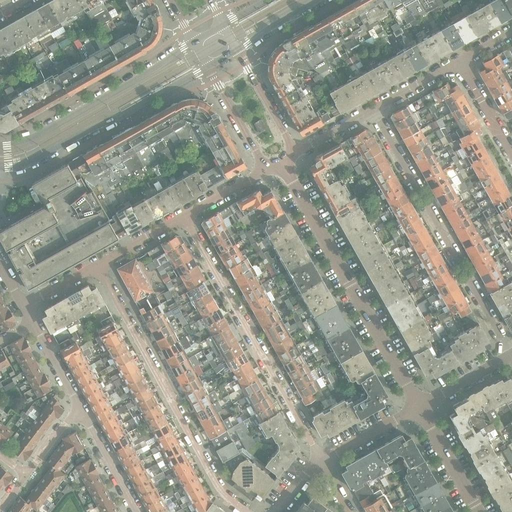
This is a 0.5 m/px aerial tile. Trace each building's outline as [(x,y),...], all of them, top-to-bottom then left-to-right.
[(59,21),(83,8),(78,0),(53,0),(49,2),(59,21)] [(103,3),(101,0),(78,0),(83,8),(86,12),(90,10),(87,5),(96,0),(99,5),(103,3)] [(160,14),(158,10),(152,0),(128,0),(135,13),(132,15),(130,18),(128,17),(126,22),(161,32),(162,28),(162,24),(161,19),(160,14)] [(389,8),(384,0),(358,0),(353,3),(363,23),(367,30),(380,23),(377,18),(386,13),(385,11),(389,8)] [(426,14),(418,0),(384,0),(389,8),(393,15),(397,12),(395,8),(404,3),(411,15),(414,20),(426,14)] [(418,0),(426,14),(439,7),(435,1),(434,0),(418,0)] [(445,9),(457,2),(455,0),(451,0),(450,1),(446,3),(443,5),(445,9)] [(501,23),(490,2),(488,0),(482,0),(484,5),(470,13),(468,8),(466,5),(461,9),(462,11),(465,16),(477,37),(482,34),(482,32),(494,25),(496,26),(501,23)] [(507,18),(511,15),(511,14),(504,0),(493,0),(490,2),(501,23),(506,20),(507,18)] [(36,34),(59,21),(49,2),(25,16),(36,37),(37,36),(36,34)] [(363,23),(353,3),(326,18),(337,37),(342,45),(355,37),(367,30),(363,23)] [(111,19),(103,6),(88,14),(96,27),(111,19)] [(118,15),(115,9),(108,13),(111,18),(118,15)] [(408,24),(414,20),(411,15),(405,19),(408,24)] [(36,37),(25,16),(0,30),(12,50),(36,37)] [(472,39),(477,37),(465,16),(441,30),(452,50),(457,48),(458,46),(470,39),(472,39)] [(342,45),(337,37),(326,18),(301,32),(319,63),(311,68),(320,74),(328,69),(324,61),(332,56),(329,52),(342,45)] [(156,42),(159,37),(161,33),(161,32),(126,22),(126,23),(122,25),(121,23),(115,26),(116,28),(104,35),(104,37),(121,65),(147,51),(146,50),(150,48),(153,45),(156,42)] [(403,33),(400,28),(393,32),(396,38),(403,33)] [(12,50),(0,30),(0,29),(0,52),(1,55),(5,53),(5,54),(12,50)] [(82,35),(79,30),(74,33),(77,38),(82,35)] [(121,65),(104,37),(97,41),(91,30),(85,34),(89,41),(96,53),(90,56),(86,49),(79,53),(84,60),(95,80),(121,65)] [(447,53),(452,50),(441,30),(417,43),(416,44),(428,64),(433,61),(433,60),(445,53),(447,53)] [(375,42),(386,36),(383,31),(373,37),(375,42)] [(319,63),(301,32),(289,39),(300,58),(311,68),(319,63)] [(390,44),(386,37),(382,40),(385,47),(390,44)] [(362,50),(374,43),(372,38),(359,45),(362,50)] [(311,68),(300,58),(289,39),(282,43),(282,44),(281,44),(278,47),(274,50),(272,54),(270,59),(269,61),(298,68),(308,72),(311,68)] [(423,67),(428,64),(416,44),(417,43),(414,39),(406,44),(408,48),(392,57),(403,78),(408,75),(409,73),(413,71),(421,67),(423,67)] [(57,48),(55,43),(48,47),(51,52),(57,48)] [(378,48),(375,43),(369,47),(372,52),(378,48)] [(353,55),(362,50),(359,45),(350,50),(353,55)] [(511,59),(511,56),(508,50),(503,52),(504,54),(498,57),(497,55),(484,63),(486,68),(491,69),(492,70),(495,68),(495,70),(499,68),(503,66),(503,65),(507,62),(508,62),(511,59)] [(35,62),(44,57),(42,53),(33,58),(35,62)] [(346,53),(333,59),(337,65),(348,58),(346,53)] [(358,62),(354,56),(344,62),(348,68),(358,62)] [(403,78),(392,57),(367,71),(379,92),(384,89),(384,87),(390,84),(396,80),(398,81),(403,78)] [(28,66),(35,62),(33,58),(26,62),(28,66)] [(95,80),(84,60),(71,67),(66,59),(54,66),(58,73),(70,94),(95,80)] [(295,78),(298,68),(269,61),(269,63),(268,68),(269,72),(270,77),(272,81),(276,89),(295,78)] [(485,82),(502,73),(499,68),(495,70),(495,68),(492,70),(491,69),(486,68),(480,72),(485,82)] [(12,82),(25,75),(22,69),(17,72),(12,75),(11,80),(12,82)] [(373,95),(379,92),(367,71),(343,85),(354,106),(359,103),(360,101),(367,97),(372,94),(373,95)] [(490,90),(506,82),(506,81),(510,79),(506,71),(502,73),(485,82),(490,90)] [(70,94),(58,73),(53,76),(52,75),(44,80),(40,74),(36,76),(38,80),(35,81),(34,78),(28,81),(31,87),(44,108),(70,94)] [(307,94),(312,91),(318,88),(325,84),(320,75),(313,79),(315,83),(305,89),(302,84),(299,86),(295,78),(276,89),(285,105),(306,93),(307,94)] [(494,98),(511,89),(506,82),(490,90),(494,98)] [(450,93),(448,89),(450,88),(447,83),(433,91),(439,102),(440,101),(444,99),(449,96),(448,94),(450,93)] [(354,106),(343,85),(329,93),(335,102),(340,113),(341,113),(341,112),(347,108),(349,108),(354,106)] [(463,95),(457,85),(450,89),(450,88),(448,89),(450,93),(448,94),(449,96),(444,99),(440,101),(441,104),(446,101),(447,104),(463,95)] [(44,108),(31,87),(22,92),(20,87),(3,97),(10,110),(19,122),(44,108)] [(499,106),(511,99),(511,91),(511,89),(494,98),(499,106)] [(314,113),(307,100),(309,98),(307,94),(306,93),(285,105),(302,135),(330,119),(329,117),(333,115),(334,117),(340,113),(335,102),(328,106),(330,111),(320,117),(317,111),(314,113)] [(452,112),(467,103),(463,95),(447,104),(452,112)] [(430,106),(425,97),(420,99),(426,109),(427,108),(430,106)] [(187,141),(192,127),(194,121),(199,100),(195,99),(191,99),(186,100),(182,101),(176,103),(150,118),(161,137),(163,136),(165,139),(172,136),(175,144),(175,143),(181,152),(185,150),(180,141),(179,141),(175,132),(185,149),(187,141)] [(504,114),(511,109),(511,99),(499,106),(503,114),(504,114)] [(232,140),(217,114),(216,115),(214,111),(211,108),(208,105),(204,102),(200,100),(199,100),(194,121),(192,127),(187,141),(190,147),(206,138),(213,151),(232,140)] [(456,119),(472,111),(467,103),(452,112),(445,116),(448,120),(454,116),(456,119)] [(437,110),(434,104),(430,106),(427,108),(431,113),(436,110),(437,110)] [(412,114),(409,110),(407,106),(396,112),(393,114),(391,117),(395,123),(412,114)] [(19,122),(10,110),(6,113),(0,110),(0,128),(3,130),(7,129),(19,122)] [(440,118),(436,110),(431,113),(434,117),(436,121),(440,118)] [(461,127),(476,118),(472,111),(456,119),(461,127)] [(399,131),(418,120),(414,113),(412,114),(395,123),(399,131)] [(167,147),(161,137),(150,118),(124,132),(141,162),(143,166),(156,159),(154,156),(156,154),(166,148),(167,147)] [(445,126),(441,118),(440,118),(436,121),(438,126),(440,129),(444,127),(445,126)] [(460,138),(465,135),(481,127),(476,118),(461,127),(461,128),(456,131),(460,138)] [(266,127),(261,120),(255,124),(259,131),(263,129),(265,128),(266,127)] [(419,130),(415,123),(419,120),(418,120),(399,131),(403,138),(419,130)] [(450,132),(447,127),(445,128),(444,127),(440,129),(444,137),(448,134),(448,133),(450,132)] [(478,139),(476,136),(481,133),(478,128),(465,135),(460,138),(462,143),(460,144),(462,148),(478,139)] [(444,137),(440,129),(435,132),(439,139),(444,137)] [(357,145),(372,136),(369,130),(365,130),(362,132),(362,131),(351,138),(355,146),(357,145)] [(408,146),(423,137),(419,130),(403,138),(408,146)] [(141,162),(124,132),(98,147),(112,174),(118,183),(120,186),(133,179),(131,175),(143,167),(143,166),(141,162)] [(361,152),(376,143),(372,136),(357,145),(361,152)] [(412,154),(428,145),(423,137),(408,146),(412,154)] [(448,144),(444,137),(434,143),(435,144),(440,141),(444,147),(449,145),(448,144)] [(350,161),(349,160),(347,156),(344,152),(355,146),(351,138),(315,158),(317,161),(315,164),(310,168),(321,188),(335,180),(329,169),(329,167),(331,168),(333,167),(350,172),(353,170),(349,162),(350,161)] [(467,156),(483,147),(478,139),(462,148),(467,156)] [(226,178),(246,167),(232,140),(213,151),(220,163),(200,175),(208,188),(226,178)] [(366,160),(381,151),(376,143),(361,152),(366,160)] [(417,163),(433,154),(428,145),(412,154),(417,163)] [(112,174),(98,147),(84,155),(106,194),(110,192),(112,191),(110,187),(118,183),(112,174)] [(471,164),(487,155),(483,147),(467,156),(467,157),(462,160),(466,167),(471,164)] [(354,156),(350,149),(345,152),(349,159),(354,156)] [(370,167),(385,159),(381,151),(366,160),(370,167)] [(422,172),(441,161),(438,157),(435,158),(433,154),(417,163),(422,172)] [(84,155),(75,160),(74,161),(89,187),(96,200),(106,194),(84,155)] [(476,172),(492,163),(487,155),(471,164),(476,172)] [(358,164),(354,157),(349,160),(350,161),(353,167),(358,164)] [(375,176),(390,167),(385,159),(370,167),(375,176)] [(446,170),(443,165),(441,161),(422,172),(427,180),(443,171),(446,170)] [(462,169),(458,161),(454,163),(455,164),(459,171),(462,169)] [(118,239),(109,222),(114,219),(106,207),(101,209),(96,200),(89,187),(87,188),(82,180),(72,162),(32,184),(41,201),(42,200),(45,206),(0,231),(0,238),(6,250),(7,250),(8,253),(17,270),(19,273),(28,290),(118,239)] [(480,180),(496,171),(492,163),(476,172),(480,180)] [(163,173),(161,168),(159,164),(155,166),(160,175),(163,173)] [(362,172),(358,165),(354,168),(358,175),(362,172)] [(379,183),(394,175),(390,167),(375,176),(379,183)] [(208,188),(200,175),(198,171),(185,179),(194,196),(208,188)] [(432,189),(450,178),(448,174),(445,175),(443,171),(427,180),(432,189)] [(485,188),(501,179),(496,171),(480,180),(485,188)] [(465,181),(462,176),(460,173),(456,176),(461,184),(465,181)] [(381,194),(399,184),(394,175),(379,183),(377,184),(380,189),(378,190),(381,194)] [(450,184),(453,182),(450,178),(432,189),(437,198),(452,189),(450,184)] [(168,210),(193,196),(194,196),(185,179),(158,193),(168,210)] [(490,197),(506,188),(501,179),(485,188),(490,197)] [(349,199),(346,194),(349,193),(344,183),(341,185),(339,181),(336,180),(335,180),(321,188),(333,209),(349,199)] [(364,191),(359,182),(351,187),(356,196),(364,191)] [(469,190),(467,188),(465,184),(464,182),(459,185),(464,193),(469,190)] [(387,202),(404,193),(399,184),(381,194),(383,199),(385,198),(387,202)] [(477,193),(472,185),(467,188),(469,190),(472,196),(477,193)] [(441,206),(460,195),(455,187),(452,189),(437,198),(441,206)] [(494,205),(510,196),(506,188),(490,197),(494,205)] [(282,211),(270,190),(262,195),(259,189),(230,206),(235,213),(236,215),(239,221),(239,222),(247,217),(245,214),(256,208),(263,210),(268,219),(282,211)] [(121,208),(111,193),(107,195),(108,198),(116,211),(121,208)] [(168,210),(158,193),(132,208),(142,225),(168,210)] [(391,212),(409,201),(404,193),(387,202),(390,206),(388,207),(389,210),(384,213),(385,213),(379,216),(380,217),(384,215),(391,212)] [(128,233),(117,214),(114,209),(110,211),(104,201),(108,198),(107,195),(106,194),(96,200),(101,209),(106,207),(114,219),(109,222),(118,239),(128,233)] [(378,200),(375,195),(370,198),(373,203),(378,200)] [(462,199),(460,195),(441,206),(446,215),(462,206),(459,201),(462,199)] [(499,213),(511,205),(511,198),(510,196),(494,205),(499,213)] [(368,222),(354,198),(353,197),(349,199),(333,209),(347,234),(368,222)] [(397,219),(414,210),(409,201),(391,212),(393,216),(394,215),(397,219)] [(503,221),(511,216),(511,205),(499,213),(503,221)] [(142,225),(132,208),(131,206),(117,214),(128,233),(142,225)] [(451,224),(470,213),(468,209),(465,211),(462,206),(446,215),(451,224)] [(400,229),(419,218),(414,210),(397,219),(399,223),(398,224),(400,229)] [(296,235),(290,224),(282,211),(268,219),(267,222),(268,224),(265,226),(276,246),(296,235)] [(206,230),(223,220),(218,213),(207,219),(204,221),(202,224),(206,230)] [(236,215),(235,213),(230,216),(234,223),(239,221),(236,215)] [(470,219),(471,218),(473,217),(470,213),(451,224),(456,232),(472,223),(470,219)] [(508,229),(511,227),(511,216),(503,221),(508,229)] [(210,238),(232,225),(228,217),(223,220),(206,230),(210,238)] [(407,237),(424,227),(419,218),(400,229),(403,233),(404,232),(407,237)] [(495,227),(490,219),(486,221),(489,225),(491,229),(494,227),(495,227)] [(381,246),(368,222),(347,234),(360,258),(381,246)] [(383,222),(378,225),(381,230),(386,227),(384,224),(383,222)] [(461,241),(479,231),(477,226),(475,227),(472,223),(456,232),(461,241)] [(231,237),(237,233),(232,225),(210,238),(215,245),(231,237)] [(410,246),(428,236),(424,227),(407,237),(409,241),(407,241),(410,246)] [(256,243),(252,236),(253,235),(251,231),(245,234),(251,245),(252,245),(256,243)] [(482,235),(479,231),(461,241),(466,249),(481,241),(479,236),(482,235)] [(401,240),(397,232),(392,235),(396,242),(401,240)] [(498,241),(495,236),(494,234),(490,237),(495,245),(499,243),(498,241)] [(309,257),(296,235),(276,246),(289,269),(309,257)] [(166,252),(168,251),(183,242),(180,236),(176,237),(173,238),(162,244),(166,252)] [(417,254),(433,245),(428,236),(410,246),(410,247),(404,250),(402,247),(399,249),(403,256),(404,256),(414,250),(417,254)] [(219,253),(235,244),(231,237),(215,245),(219,253)] [(471,258),(489,248),(487,243),(484,245),(481,241),(466,249),(471,258)] [(172,259),(188,251),(183,242),(168,251),(168,252),(156,259),(152,261),(156,268),(160,266),(172,259)] [(260,251),(256,243),(252,245),(257,253),(260,251)] [(509,251),(504,243),(500,245),(501,247),(504,251),(505,253),(509,251)] [(223,261),(240,252),(235,244),(219,253),(223,261)] [(420,263),(438,253),(433,245),(417,254),(419,259),(418,260),(420,263)] [(395,270),(381,246),(360,258),(374,282),(395,270)] [(492,252),(489,248),(471,258),(476,267),(492,257),(489,254),(492,252)] [(152,252),(151,250),(147,252),(149,255),(148,255),(152,261),(156,259),(152,252)] [(266,259),(263,254),(261,250),(260,251),(257,253),(262,261),(266,259)] [(177,267),(192,258),(188,251),(172,259),(174,263),(171,265),(173,269),(177,267)] [(228,269),(230,268),(244,260),(242,256),(245,254),(243,251),(240,252),(223,261),(228,269)] [(271,259),(267,252),(263,254),(270,265),(277,261),(275,258),(273,259),(271,259)] [(426,271),(443,262),(438,253),(420,263),(422,268),(424,267),(426,271)] [(322,281),(309,257),(289,269),(302,292),(322,281)] [(481,275),(499,265),(497,261),(494,262),(492,257),(476,267),(481,275)] [(181,275),(196,266),(192,258),(177,267),(181,275)] [(235,277),(252,267),(247,258),(244,260),(230,268),(235,277)] [(159,304),(135,259),(118,269),(142,314),(159,304)] [(271,268),(266,259),(262,261),(264,265),(265,265),(268,270),(271,268)] [(430,281),(448,270),(443,262),(426,271),(429,276),(427,277),(429,281),(430,281)] [(155,269),(152,263),(147,266),(150,271),(155,269)] [(166,273),(162,265),(156,269),(160,276),(166,273)] [(499,271),(502,269),(499,265),(481,275),(486,284),(501,275),(499,271)] [(185,282),(201,274),(196,266),(181,275),(185,282)] [(239,285),(256,276),(252,267),(235,277),(239,285)] [(419,276),(414,267),(411,269),(415,276),(414,277),(415,279),(419,276)] [(415,276),(411,269),(404,273),(408,280),(414,277),(415,276)] [(409,294),(395,270),(374,282),(388,306),(409,294)] [(436,288),(453,279),(448,270),(430,281),(432,285),(434,284),(436,288)] [(171,280),(167,273),(161,277),(165,284),(171,280)] [(205,282),(201,274),(185,282),(190,290),(204,283),(205,282)] [(491,293),(509,282),(507,278),(504,280),(501,275),(486,284),(491,293)] [(244,294),(261,284),(256,276),(239,285),(244,294)] [(422,282),(419,276),(415,279),(417,281),(420,287),(426,284),(424,281),(422,282)] [(420,287),(417,281),(415,279),(414,277),(408,280),(414,290),(420,287)] [(440,298),(458,288),(453,279),(436,288),(439,294),(433,297),(432,296),(427,299),(430,304),(440,298)] [(175,289),(173,285),(170,281),(165,284),(169,291),(169,292),(175,289)] [(249,303),(266,293),(273,290),(268,281),(261,284),(244,294),(249,303)] [(335,304),(322,281),(302,292),(315,315),(335,304)] [(511,282),(511,281),(509,282),(491,293),(504,318),(511,313),(511,282)] [(193,300),(208,292),(204,283),(190,290),(182,295),(184,299),(190,295),(193,300)] [(91,311),(104,303),(96,288),(91,291),(88,286),(67,298),(78,318),(91,311)] [(447,306),(463,297),(458,288),(440,298),(442,303),(444,301),(447,306)] [(179,297),(175,289),(169,292),(173,297),(174,300),(179,297)] [(173,297),(169,292),(169,291),(163,294),(167,301),(173,297)] [(198,309),(213,300),(208,292),(193,300),(198,309)] [(254,311),(271,302),(266,293),(249,303),(254,311)] [(423,319),(415,306),(409,294),(388,306),(402,331),(423,319)] [(458,311),(468,306),(463,297),(447,306),(449,310),(437,316),(440,321),(458,311)] [(80,322),(77,318),(78,318),(67,298),(46,310),(49,315),(43,318),(51,332),(65,324),(67,329),(80,322)] [(218,309),(213,300),(198,309),(202,317),(218,309)] [(259,320),(276,310),(271,302),(254,311),(259,320)] [(295,312),(304,307),(302,302),(293,307),(295,312)] [(177,307),(175,303),(167,307),(169,311),(177,307)] [(291,314),(295,312),(293,307),(290,303),(286,305),(291,314)] [(147,323),(164,313),(159,304),(142,314),(147,323)] [(348,327),(342,316),(335,304),(315,315),(315,316),(310,319),(316,330),(322,327),(328,339),(348,327)] [(298,315),(307,310),(305,306),(304,307),(295,312),(298,315)] [(471,312),(468,306),(458,311),(461,317),(465,315),(471,312)] [(167,318),(174,314),(177,318),(182,315),(178,307),(177,307),(169,311),(165,314),(164,313),(147,323),(152,332),(169,322),(167,318)] [(0,322),(13,316),(10,310),(8,311),(6,308),(0,310),(0,322)] [(111,316),(107,309),(101,313),(104,320),(111,316)] [(207,326),(223,317),(218,309),(202,317),(203,318),(197,322),(200,327),(198,328),(200,331),(208,327),(207,326)] [(264,328),(281,319),(276,310),(259,320),(264,328)] [(300,320),(298,315),(295,312),(291,314),(296,323),(300,320)] [(481,344),(488,341),(471,312),(465,315),(468,320),(467,320),(471,327),(472,328),(454,338),(465,358),(483,347),(481,344)] [(16,325),(14,321),(15,320),(13,316),(0,322),(0,328),(1,330),(2,332),(16,325)] [(114,322),(111,316),(104,320),(100,322),(103,328),(104,327),(113,323),(114,322)] [(187,324),(183,316),(178,319),(182,327),(187,324)] [(228,326),(223,317),(207,326),(208,327),(212,335),(228,326)] [(269,337),(286,328),(281,319),(264,328),(269,337)] [(440,340),(433,328),(429,330),(423,319),(402,331),(415,354),(440,340)] [(101,329),(96,320),(90,324),(94,332),(94,333),(101,329)] [(305,329),(302,323),(300,320),(296,323),(301,332),(302,331),(305,329)] [(313,332),(306,321),(302,323),(305,329),(306,329),(309,335),(313,332)] [(157,341),(174,331),(169,322),(152,332),(157,341)] [(103,340),(118,332),(113,323),(104,327),(103,328),(101,329),(94,333),(93,333),(98,343),(103,340)] [(192,334),(188,325),(184,327),(188,336),(192,334)] [(211,347),(233,335),(228,326),(212,335),(206,338),(211,347)] [(361,350),(348,327),(328,339),(341,362),(361,350)] [(274,346),(291,337),(286,328),(269,337),(274,346)] [(306,329),(305,329),(302,331),(306,340),(310,337),(309,335),(306,329)] [(162,350),(179,340),(174,331),(157,341),(162,350)] [(106,350),(108,349),(123,341),(118,332),(103,340),(105,345),(103,346),(106,350)] [(238,343),(233,335),(211,347),(216,356),(222,352),(238,343)] [(14,354),(29,345),(26,340),(24,341),(22,337),(9,345),(14,354)] [(166,358),(190,345),(186,337),(179,340),(162,350),(166,358)] [(278,354),(295,345),(291,337),(274,346),(278,354)] [(465,358),(454,338),(453,338),(454,340),(449,343),(452,349),(451,349),(458,362),(465,358)] [(69,339),(67,340),(58,345),(61,350),(72,344),(69,339)] [(112,358),(127,350),(123,341),(108,349),(110,354),(108,355),(110,360),(112,359),(112,358)] [(81,352),(83,351),(81,347),(79,348),(76,342),(72,344),(61,350),(66,360),(81,352)] [(171,367),(189,358),(186,353),(190,351),(189,350),(199,344),(197,342),(190,345),(166,358),(171,367)] [(243,352),(238,343),(222,352),(227,361),(243,352)] [(321,343),(315,347),(318,351),(320,355),(321,357),(327,354),(321,343)] [(32,355),(30,351),(32,350),(29,345),(14,354),(19,363),(32,355)] [(283,363),(300,354),(295,345),(278,354),(283,363)] [(458,362),(451,349),(439,355),(436,355),(433,354),(429,346),(415,354),(426,373),(430,371),(433,372),(435,375),(458,362)] [(117,367),(132,359),(127,350),(112,358),(112,359),(115,363),(106,368),(108,373),(117,368),(117,367)] [(374,374),(368,362),(361,350),(341,362),(352,381),(353,381),(355,380),(357,382),(360,383),(361,382),(374,374)] [(10,365),(2,352),(0,353),(0,368),(1,370),(2,373),(6,371),(5,368),(10,365)] [(87,361),(98,355),(96,352),(90,355),(89,354),(86,356),(84,357),(81,352),(66,360),(71,369),(86,361),(87,361)] [(247,361),(243,352),(227,361),(232,369),(247,361)] [(288,372),(305,362),(300,354),(283,363),(288,372)] [(37,364),(32,355),(19,363),(23,371),(37,364)] [(331,366),(325,356),(322,358),(322,359),(325,363),(328,368),(331,366)] [(176,376),(194,367),(197,366),(195,362),(192,364),(189,358),(171,367),(176,376)] [(122,376),(137,368),(132,359),(117,367),(117,368),(120,372),(118,373),(110,378),(113,382),(122,377),(122,376)] [(217,367),(212,359),(208,361),(213,370),(217,367)] [(92,370),(103,364),(101,360),(91,365),(91,364),(89,365),(87,361),(86,361),(71,369),(76,378),(92,370)] [(237,378),(252,369),(247,361),(232,369),(237,378)] [(293,380),(310,371),(305,362),(288,372),(293,380)] [(42,373),(37,364),(23,371),(28,380),(42,373)] [(215,373),(225,367),(224,364),(217,367),(213,370),(215,373)] [(181,386),(198,376),(201,374),(200,371),(197,370),(196,371),(194,367),(176,376),(181,386)] [(127,385),(142,377),(137,368),(122,376),(122,377),(125,382),(123,383),(116,387),(118,391),(126,387),(127,386),(127,385)] [(257,378),(252,369),(237,378),(229,382),(234,391),(242,387),(257,378)] [(98,379),(95,374),(94,375),(92,370),(76,378),(81,387),(96,379),(97,379),(98,379)] [(298,389),(315,380),(310,371),(293,380),(298,389)] [(33,389),(48,381),(45,375),(43,376),(42,373),(28,380),(33,389)] [(334,381),(329,373),(325,375),(330,383),(334,381)] [(386,394),(374,374),(361,382),(368,394),(367,397),(353,405),(360,417),(383,404),(381,400),(382,398),(382,397),(386,394)] [(186,394),(207,383),(205,379),(201,381),(198,376),(181,386),(186,394)] [(147,386),(142,377),(127,385),(127,386),(130,390),(128,391),(129,392),(121,396),(123,400),(129,397),(129,396),(131,396),(130,395),(147,386)] [(246,395),(262,386),(257,378),(242,387),(246,395)] [(103,388),(101,383),(99,384),(97,379),(96,379),(81,387),(86,396),(101,388),(102,388),(103,388)] [(326,400),(320,388),(315,380),(298,389),(303,398),(313,393),(315,392),(324,408),(326,407),(323,402),(326,400)] [(340,386),(337,380),(327,386),(331,391),(340,386)] [(511,383),(510,381),(507,380),(502,383),(501,380),(500,380),(482,389),(492,407),(504,400),(511,413),(511,423),(511,424),(511,423),(511,383)] [(51,390),(49,386),(51,385),(48,381),(33,389),(38,398),(50,391),(51,390)] [(6,392),(16,387),(13,382),(3,387),(6,392)] [(208,394),(206,389),(209,387),(207,383),(186,394),(191,403),(208,394)] [(129,408),(152,395),(147,386),(130,395),(131,396),(129,396),(129,397),(132,401),(125,405),(128,409),(129,408)] [(267,395),(262,386),(246,395),(251,404),(267,395)] [(108,397),(106,393),(104,393),(102,388),(101,388),(86,396),(91,405),(108,397)] [(498,418),(492,407),(482,389),(475,394),(481,405),(490,421),(491,421),(499,431),(504,428),(498,418)] [(196,412),(213,403),(213,402),(219,399),(214,391),(208,394),(191,403),(196,412)] [(305,405),(316,399),(313,393),(303,398),(301,399),(305,405)] [(481,405),(475,394),(463,400),(469,412),(481,405)] [(113,406),(117,403),(115,400),(114,400),(111,395),(108,397),(91,405),(96,415),(112,406),(113,406)] [(142,413),(157,404),(152,395),(129,408),(132,414),(139,411),(141,414),(142,413)] [(272,404),(267,395),(251,404),(252,405),(246,408),(250,417),(257,413),(256,413),(272,404)] [(64,410),(57,405),(59,402),(53,397),(45,408),(56,417),(58,418),(64,410)] [(336,430),(360,417),(353,405),(351,400),(346,403),(344,399),(325,410),(336,430)] [(487,426),(483,421),(468,416),(469,412),(463,400),(452,406),(455,411),(456,411),(455,414),(454,413),(450,416),(463,440),(487,426)] [(200,421),(218,412),(213,403),(196,412),(200,421)] [(147,421),(162,413),(157,404),(142,413),(145,417),(143,418),(145,423),(147,422),(147,421)] [(277,413),(272,404),(256,413),(261,421),(261,422),(277,413)] [(101,423),(116,415),(128,409),(125,405),(114,411),(112,406),(96,415),(99,420),(101,423)] [(56,417),(45,408),(37,418),(49,426),(56,417)] [(336,430),(325,410),(312,418),(321,434),(327,431),(329,434),(336,430)] [(205,430),(223,421),(218,412),(200,421),(205,430)] [(277,413),(261,422),(259,423),(267,437),(271,435),(276,442),(279,445),(279,446),(257,445),(255,443),(253,446),(258,449),(278,450),(292,451),(298,447),(279,412),(277,413)] [(152,430),(167,422),(162,413),(147,421),(147,422),(150,426),(148,427),(150,432),(152,431),(152,430)] [(123,424),(121,420),(119,421),(117,416),(116,415),(101,423),(106,433),(121,424),(121,425),(123,424)] [(18,428),(24,420),(21,418),(15,425),(18,428)] [(49,426),(37,418),(31,425),(43,434),(49,426)] [(210,439),(233,427),(228,418),(223,421),(205,430),(210,439)] [(138,428),(132,419),(128,421),(133,430),(138,428)] [(253,440),(248,430),(243,421),(240,423),(233,427),(210,439),(213,444),(235,431),(246,450),(248,452),(253,446),(255,443),(253,440)] [(157,440),(172,431),(167,422),(152,430),(152,431),(155,436),(153,437),(153,438),(152,438),(154,442),(155,441),(157,440)] [(128,433),(125,429),(124,430),(121,425),(121,424),(106,433),(111,442),(126,433),(126,434),(128,433)] [(488,442),(484,435),(495,429),(492,424),(487,427),(487,426),(463,440),(477,465),(495,454),(488,442)] [(43,434),(31,425),(26,433),(37,442),(43,434)] [(8,439),(13,432),(5,426),(0,432),(0,443),(0,444),(1,443),(4,444),(8,439)] [(162,449),(177,440),(172,431),(157,440),(159,445),(158,446),(150,451),(153,455),(162,449)] [(85,448),(76,432),(62,439),(63,440),(77,452),(85,448)] [(37,442),(26,433),(19,441),(31,450),(37,442)] [(116,451),(132,442),(131,438),(129,439),(126,434),(126,433),(111,442),(116,451)] [(422,458),(411,438),(407,440),(403,439),(401,435),(378,448),(388,465),(388,466),(399,459),(397,455),(399,454),(403,455),(409,465),(422,458)] [(135,446),(144,440),(142,437),(133,442),(135,446)] [(278,475),(265,465),(253,456),(248,452),(246,450),(245,450),(242,448),(238,451),(233,441),(232,442),(230,438),(219,444),(219,446),(215,448),(223,462),(224,461),(229,471),(230,472),(232,473),(233,473),(232,478),(236,481),(233,486),(252,501),(256,496),(259,499),(260,498),(260,499),(278,475)] [(77,452),(63,440),(59,446),(71,455),(75,453),(77,452)] [(157,463),(182,449),(177,440),(162,449),(164,454),(163,455),(163,456),(155,460),(157,463)] [(33,451),(31,450),(19,441),(12,451),(25,461),(33,451)] [(136,451),(133,447),(135,446),(132,442),(116,451),(120,459),(136,451)] [(71,455),(59,446),(52,455),(64,464),(71,455)] [(253,456),(258,449),(253,446),(248,452),(253,456)] [(385,471),(383,467),(388,465),(378,448),(354,462),(366,482),(378,476),(379,478),(388,494),(390,492),(386,481),(381,474),(385,471)] [(187,459),(186,458),(182,449),(157,463),(157,464),(160,468),(164,466),(167,470),(170,469),(172,468),(172,467),(187,459)] [(126,469),(144,459),(141,454),(140,455),(137,450),(136,451),(120,459),(126,469)] [(279,476),(294,455),(293,452),(292,451),(278,450),(273,457),(272,456),(265,465),(278,475),(279,476)] [(510,481),(495,454),(477,465),(492,491),(510,481)] [(64,464),(52,455),(47,462),(52,466),(59,471),(64,464)] [(435,482),(422,458),(409,465),(409,466),(407,467),(406,470),(408,473),(405,474),(405,475),(415,493),(435,482)] [(131,478),(147,469),(145,464),(146,463),(144,459),(126,469),(131,478)] [(175,477),(192,468),(187,459),(172,467),(172,468),(175,472),(173,474),(175,477)] [(96,468),(93,463),(91,464),(89,460),(76,467),(81,477),(96,468)] [(366,482),(354,462),(347,466),(349,469),(343,473),(352,489),(366,482)] [(136,487),(154,477),(151,472),(153,471),(153,472),(160,468),(157,464),(148,469),(147,469),(131,478),(136,487)] [(394,472),(397,465),(394,464),(388,467),(392,473),(394,472)] [(13,476),(0,466),(0,482),(4,486),(5,485),(5,486),(6,486),(13,476)] [(64,476),(59,471),(52,466),(46,474),(58,483),(64,476)] [(99,478),(97,474),(98,473),(96,468),(81,477),(86,485),(99,478)] [(180,486),(197,477),(192,468),(175,477),(175,478),(177,477),(180,482),(178,483),(180,486)] [(156,488),(153,483),(165,477),(163,472),(154,477),(136,487),(140,496),(156,488)] [(58,483),(46,474),(40,482),(53,491),(58,483)] [(202,486),(201,485),(197,477),(180,486),(180,487),(182,486),(184,490),(183,491),(185,495),(202,486)] [(103,486),(101,483),(99,478),(86,485),(90,494),(103,486)] [(511,511),(511,483),(511,481),(510,481),(492,491),(504,511),(511,511)] [(53,491),(40,482),(37,485),(50,495),(53,491)] [(376,500),(366,482),(352,489),(363,508),(376,500)] [(436,511),(448,505),(442,493),(435,482),(415,493),(425,511),(436,511)] [(50,495),(37,485),(31,493),(44,503),(50,495)] [(405,489),(402,485),(397,487),(398,488),(396,489),(398,493),(405,489)] [(95,502),(108,495),(103,486),(90,494),(95,502)] [(188,506),(207,495),(202,486),(185,495),(188,501),(180,506),(182,509),(188,506)] [(160,497),(158,492),(159,491),(157,488),(156,488),(140,496),(145,505),(160,497)] [(155,511),(166,506),(164,503),(163,501),(174,495),(172,491),(162,497),(161,497),(160,497),(145,505),(149,511),(155,511)] [(44,503),(31,493),(25,501),(31,507),(37,511),(44,503)] [(113,503),(111,500),(108,495),(95,502),(99,511),(113,503)] [(206,511),(211,504),(207,495),(188,506),(191,511),(206,511)] [(333,511),(313,496),(307,504),(317,511),(333,511)] [(27,511),(31,507),(25,501),(20,497),(14,505),(22,511),(27,511)] [(396,511),(396,510),(399,508),(397,506),(396,502),(391,505),(391,504),(389,505),(387,501),(383,502),(380,497),(376,500),(363,508),(363,509),(365,511),(396,511)] [(168,511),(168,510),(175,506),(173,502),(170,504),(167,505),(166,506),(155,511),(168,511)] [(317,511),(307,504),(304,502),(297,510),(299,511),(317,511)] [(117,511),(113,503),(99,511),(100,511),(117,511)] [(224,511),(216,505),(212,503),(211,504),(206,511),(224,511)]
